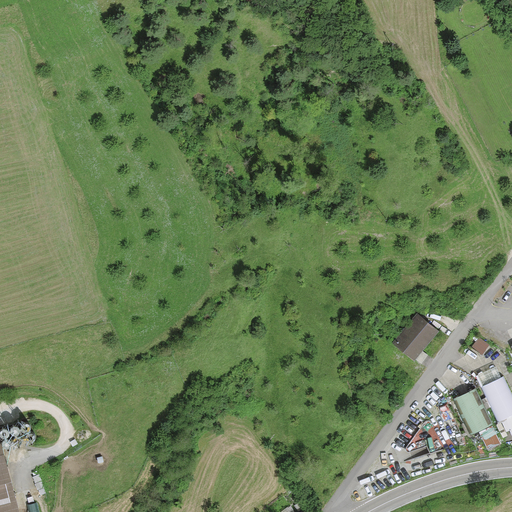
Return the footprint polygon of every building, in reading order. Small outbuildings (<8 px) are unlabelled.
[(439,331),(417,314),(393,343),(414,361),(439,331)] [(484,354),(492,344),(482,336),(474,347),(484,354)] [(428,355),(423,351),(417,360),(422,363),(428,355)] [(511,391),(498,364),(477,374),(487,398),(492,407),(497,420),(505,416),(511,431),(511,391)] [(466,393),(454,398),(471,434),(493,424),(487,410),(492,407),(487,398),(483,400),(477,388),(466,393)] [(483,431),(488,448),(503,444),(498,427),(483,431)] [(19,511),(0,428),(0,511),(19,511)]
